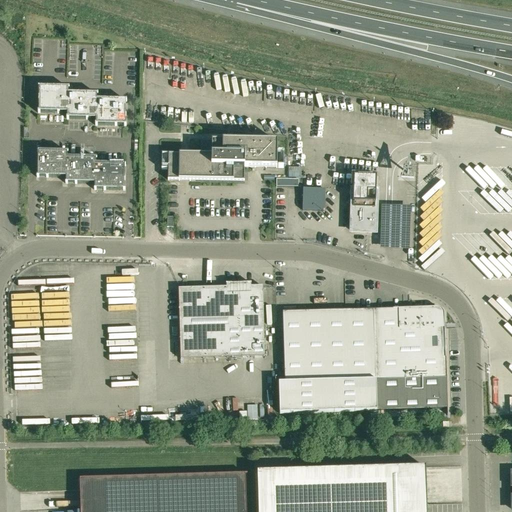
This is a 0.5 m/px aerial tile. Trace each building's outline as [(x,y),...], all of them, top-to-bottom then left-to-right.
[(68,94),(69,94),(69,88),(38,88),(38,113),(67,114),(68,114),(68,94)] [(68,114),(67,114),(66,120),(95,120),(96,120),(97,101),(98,101),(98,95),(69,94),(68,94),(68,114)] [(127,101),(98,101),(97,101),(96,120),(95,120),(95,126),(126,126),(127,101)] [(154,115),(154,105),(143,104),(143,115),(154,115)] [(160,119),(172,121),(175,107),(162,105),(160,119)] [(277,168),(277,142),(207,141),(207,155),(168,155),(168,181),(244,182),(244,168),(277,168)] [(67,159),(68,159),(68,153),(37,152),(37,178),(65,178),(66,178),(67,159)] [(66,178),(65,178),(65,184),(94,184),(95,184),(95,165),(97,165),(97,159),(68,159),(67,159),(66,178)] [(95,184),(94,184),(94,190),(125,191),(125,165),(97,165),(95,165),(95,184)] [(353,191),(352,232),(374,233),(376,192),(376,178),(353,177),(353,191)] [(459,211),(460,238),(465,241),(474,241),(476,236),(476,223),(485,222),(488,216),(496,219),(495,219),(502,223),(511,222),(511,221),(510,221),(511,220),(511,182),(511,184),(511,190),(471,192),(471,198),(469,202),(463,202),(459,211)] [(324,211),(325,190),(303,190),(302,211),(324,211)] [(446,254),(446,268),(455,268),(456,254),(446,254)] [(265,357),(263,287),(251,287),(251,284),(226,285),(226,288),(178,289),(180,360),(265,357)] [(282,313),(282,314),(290,313),(291,329),(282,329),(284,384),(330,382),(331,413),(376,412),(447,409),(446,379),(444,316),(437,308),(373,310),(282,313)] [(284,384),(279,384),(280,415),(331,413),(330,382),(284,384)] [(426,511),(425,468),(257,473),(258,511),(426,511)] [(246,511),(245,475),(80,480),(80,511),(246,511)]
